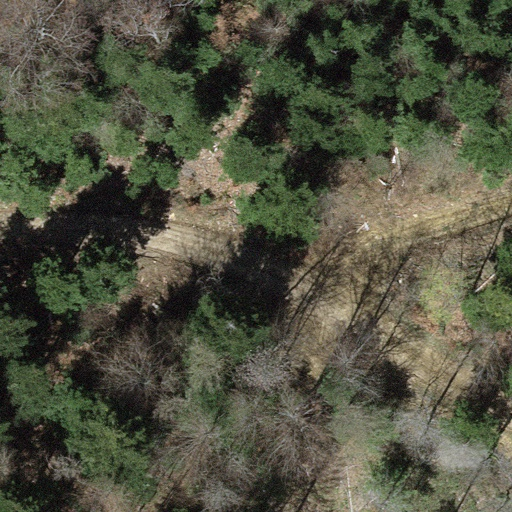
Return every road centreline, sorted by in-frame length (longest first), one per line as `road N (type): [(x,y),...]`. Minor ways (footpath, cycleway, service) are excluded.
road 1 (track): [(0,250),(103,245),(220,256),(302,282),(511,391)]
road 2 (track): [(511,194),(322,294)]
